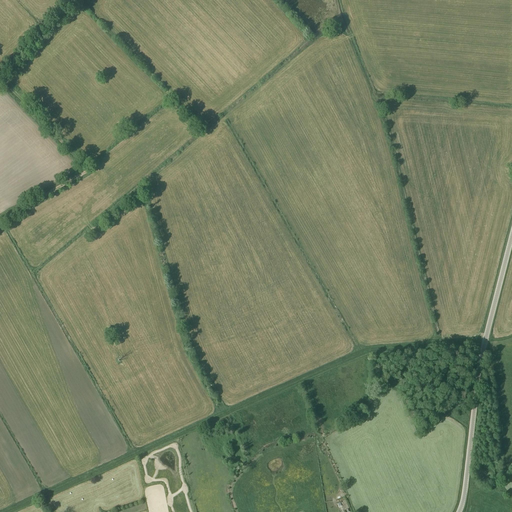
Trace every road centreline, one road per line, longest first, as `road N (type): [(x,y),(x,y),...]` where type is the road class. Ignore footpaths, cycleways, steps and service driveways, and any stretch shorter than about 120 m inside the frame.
road 1 (tertiary): [(459,511),(479,364),(511,233)]
road 2 (track): [(0,220),(83,168),(0,76)]
